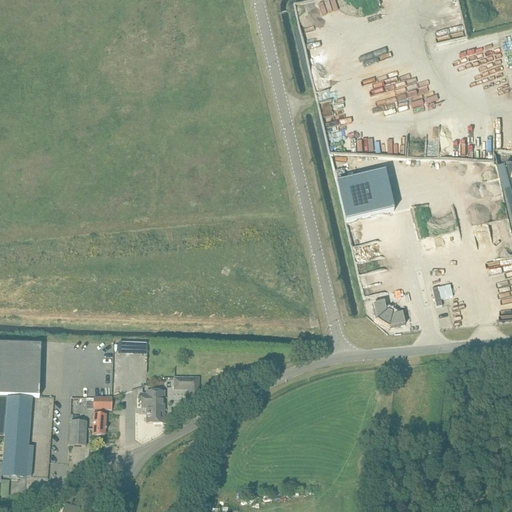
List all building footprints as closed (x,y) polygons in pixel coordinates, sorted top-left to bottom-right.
[(402,213),(394,171),(348,180),(346,169),(335,171),(345,224),(402,213)] [(438,288),(432,289),(436,308),(442,307),(440,300),(446,299),(444,287),(438,289),(438,288)] [(381,301),(369,304),(373,319),(388,328),(403,325),(400,313),(390,315),(384,311),(381,301)] [(0,396),(8,397),(31,397),(38,398),(40,346),(0,344),(0,396)] [(130,364),(148,365),(149,351),(131,351),(130,364)] [(198,404),(198,378),(175,378),(175,390),(189,390),(189,404),(198,404)] [(164,424),(164,414),(164,392),(147,392),(147,395),(141,395),(141,409),(147,409),(147,424),(164,424)] [(6,420),(2,477),(26,478),(26,477),(28,447),(31,400),(31,397),(8,397),(6,420)] [(93,398),(93,410),(111,411),(112,398),(93,398)] [(104,436),(105,430),(106,417),(94,416),(93,425),(93,435),(104,436)] [(85,447),(86,437),(86,423),(71,422),(70,446),(85,447)] [(79,511),(81,507),(63,503),(61,511),(79,511)]
